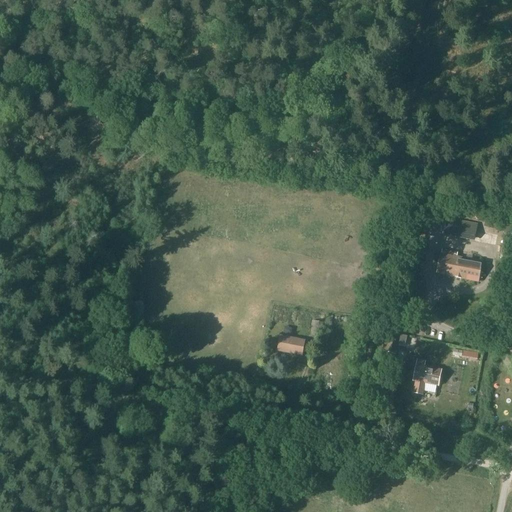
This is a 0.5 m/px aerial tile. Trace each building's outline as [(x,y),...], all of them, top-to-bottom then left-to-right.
[(475,241),(478,224),(449,219),(445,235),(475,241)] [(483,262),(457,257),(458,253),(443,250),(442,254),(438,274),(479,282),(483,262)] [(385,270),(386,263),(375,261),(374,268),(385,270)] [(322,331),(323,323),(312,321),(311,326),(314,327),(313,333),(320,334),(320,330),(322,331)] [(382,339),(379,351),(396,355),(400,335),(390,333),(388,340),(382,339)] [(302,356),(305,341),(281,337),(278,351),(302,356)] [(439,386),(442,371),(425,367),(425,365),(418,364),(414,381),(417,382),(415,393),(423,395),(425,383),(439,386)]
